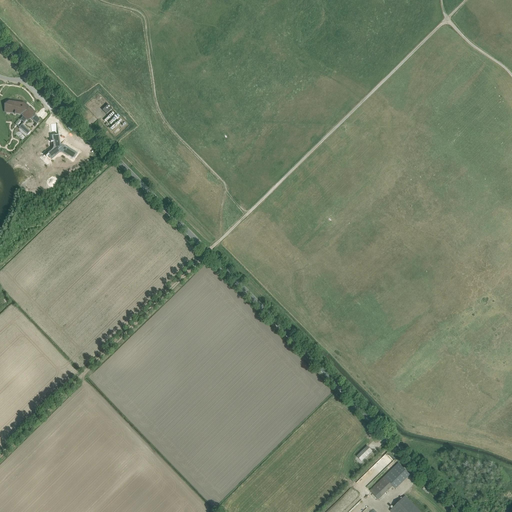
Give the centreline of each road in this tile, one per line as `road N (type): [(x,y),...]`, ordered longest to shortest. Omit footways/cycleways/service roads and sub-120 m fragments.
road 1 (unclassified): [(460,511),(31,71)]
road 2 (track): [(208,253),(0,456)]
